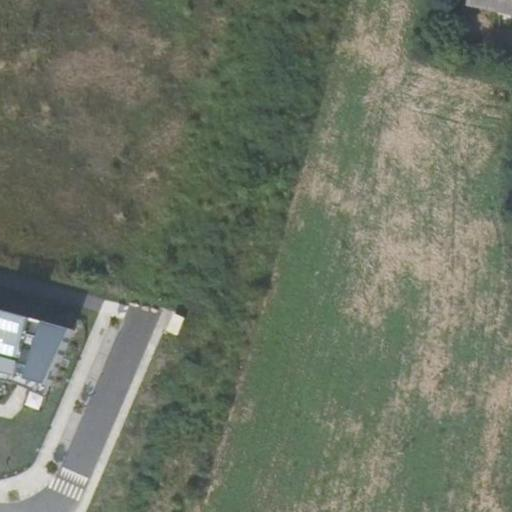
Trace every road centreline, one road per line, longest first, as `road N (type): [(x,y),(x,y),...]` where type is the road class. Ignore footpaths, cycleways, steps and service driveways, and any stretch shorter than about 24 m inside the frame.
road 1 (residential): [(511,325),(298,362),(129,312)]
road 2 (residential): [(129,312),(41,511)]
road 3 (residential): [(0,277),(129,312)]
